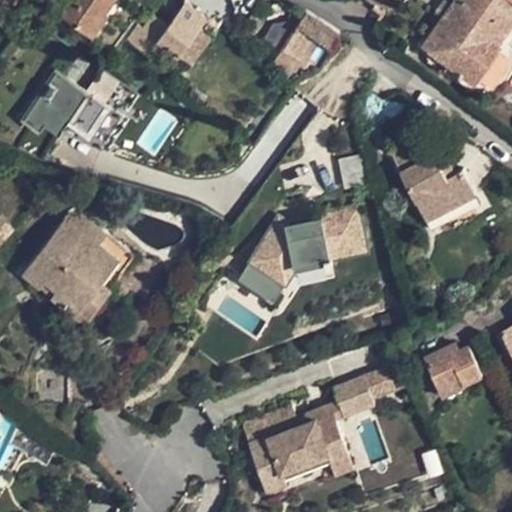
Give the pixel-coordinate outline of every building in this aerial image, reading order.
[(69,0),(60,14),(85,31),(100,10),(106,14),(114,0),(69,0)] [(425,44),(492,92),(495,90),(500,85),(506,79),(511,72),(511,67),(511,43),(502,36),(511,21),(511,0),(455,0),(453,4),(443,18),(425,44)] [(453,4),(447,0),(444,0),(436,12),(443,18),(453,4)] [(167,26),(157,38),(160,40),(180,54),(200,27),(207,18),(185,2),(167,26)] [(100,10),(85,31),(92,36),(107,14),(106,14),(100,10)] [(297,24),(282,47),(306,63),(319,40),(332,47),(340,32),(305,11),(297,24)] [(149,55),(160,40),(157,38),(167,26),(153,15),(131,43),(149,55)] [(511,21),(502,36),(511,43),(511,21)] [(212,36),(200,27),(180,54),(191,63),(212,36)] [(57,71),(24,115),(38,126),(41,121),(56,132),(86,93),(57,71)] [(72,119),(85,129),(104,105),(91,95),(72,119)] [(393,154),(427,219),(477,193),(463,168),(455,173),(448,176),(442,164),(436,153),(426,159),(416,141),(393,154)] [(367,184),(362,155),(341,158),(346,188),(367,184)] [(449,161),(442,164),(448,176),(455,173),(449,161)] [(353,208),(335,212),(333,202),(311,206),(313,215),(292,219),(294,229),(271,234),(244,275),(269,291),(288,262),(299,260),(300,265),(362,252),(353,208)] [(73,207),(22,272),(41,286),(46,280),(56,288),(51,294),(85,320),(135,254),(124,246),(117,255),(100,242),(107,232),(73,207)] [(0,215),(0,247),(16,227),(0,215)] [(124,246),(107,232),(100,242),(117,255),(124,246)] [(413,237),(398,242),(404,257),(419,252),(413,237)] [(46,280),(41,286),(51,294),(56,288),(46,280)] [(459,314),(468,324),(478,315),(469,305),(459,314)] [(511,326),(502,333),(509,346),(511,344),(511,326)] [(456,342),(451,345),(454,352),(460,350),(456,342)] [(460,350),(454,352),(451,345),(425,357),(439,386),(460,376),(464,384),(483,375),(469,345),(460,350)] [(37,403),(70,402),(69,367),(37,367),(37,403)] [(361,376),(330,389),(336,402),(342,417),(373,404),(361,376)] [(460,376),(439,386),(443,395),(464,386),(464,384),(460,376)] [(310,413),(313,421),(332,413),(335,420),(342,417),(336,402),(310,413)] [(269,439),(249,448),(268,493),(270,493),(274,493),(281,490),(289,484),(285,475),(330,455),(329,453),(346,445),(335,420),(332,413),(313,421),(269,440),(269,439)] [(55,448),(16,429),(9,443),(26,452),(25,453),(26,455),(26,456),(28,457),(30,457),(31,457),(32,456),(47,463),(55,448)] [(285,475),(289,484),(334,464),(338,474),(355,466),(346,445),(329,453),(330,455),(285,475)]
